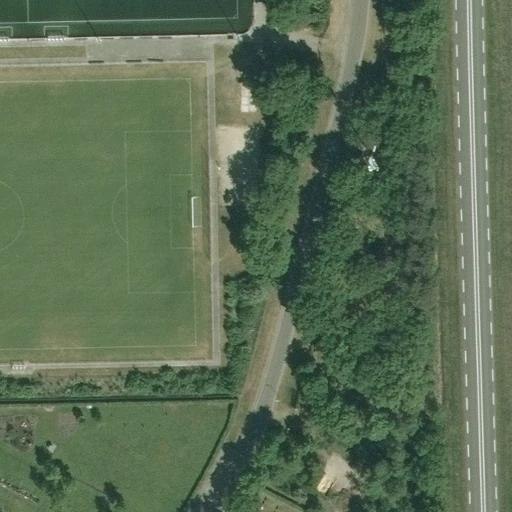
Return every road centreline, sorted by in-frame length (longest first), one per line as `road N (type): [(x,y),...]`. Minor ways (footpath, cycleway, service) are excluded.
road 1 (unclassified): [(219,511),(278,359),(360,0)]
road 2 (primary): [(476,511),(471,0)]
